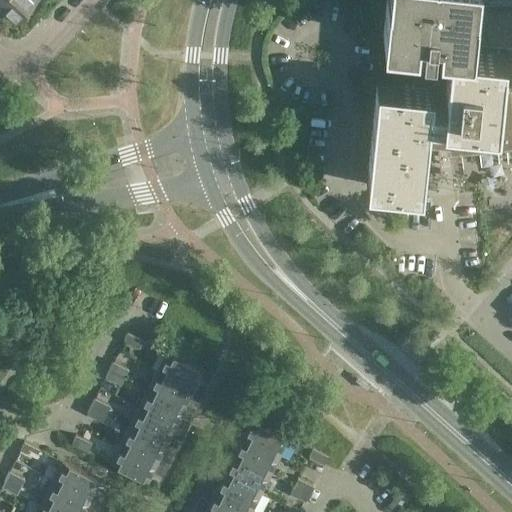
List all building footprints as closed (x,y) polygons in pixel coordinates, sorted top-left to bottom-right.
[(0,0),(0,5),(15,19),(32,0),(0,0)] [(511,0),(495,0),(488,1),(475,0),(386,0),(383,37),(416,40),(417,26),(422,27),(422,32),(421,41),(421,44),(409,43),(409,45),(410,45),(414,85),(377,81),(366,184),(421,190),(426,146),(449,148),(449,155),(455,154),(511,147),(511,106),(510,85),(508,85),(508,89),(501,88),(505,51),(470,47),(471,41),(511,45),(511,0)] [(33,299),(26,300),(29,311),(36,310),(33,299)] [(128,330),(123,339),(139,346),(143,338),(128,330)] [(165,349),(156,368),(203,391),(207,382),(198,378),(203,368),(165,349)] [(435,367),(423,357),(420,361),(431,372),(435,367)] [(109,368),(125,375),(128,368),(113,360),(109,368)] [(109,368),(105,376),(120,383),(125,375),(109,368)] [(203,391),(156,368),(147,386),(185,405),(189,397),(198,401),(203,391)] [(366,389),(370,384),(359,374),(354,379),(366,389)] [(185,405),(147,386),(137,405),(184,428),(189,419),(180,415),(185,405)] [(110,404),(95,396),(91,404),(106,412),(110,404)] [(106,412),(91,404),(87,412),(102,420),(106,412)] [(184,428),(137,405),(128,423),(166,442),(171,433),(180,438),(184,428)] [(288,434),(250,415),(246,425),(237,421),(232,430),(279,453),(288,434)] [(166,442),(128,423),(119,442),(166,465),(171,455),(162,451),(166,442)] [(279,453),(232,430),(228,439),(236,443),(232,453),(270,471),(279,453)] [(91,441),(76,433),(71,442),(87,450),(91,441)] [(24,440),(19,448),(35,456),(39,447),(24,440)] [(166,465),(119,442),(109,461),(148,480),(153,470),(161,474),(166,465)] [(312,446),(308,455),(324,462),(328,454),(312,446)] [(270,471),(232,453),(227,462),(219,457),(214,466),(261,490),(270,471)] [(100,477),(62,458),(52,477),(100,501),(104,493),(94,488),(100,477)] [(261,490),(214,466),(209,476),(218,480),(214,489),(252,508),(261,490)] [(6,477),(21,485),(25,477),(10,470),(6,477)] [(294,483),(309,491),(313,484),(297,476),(294,483)] [(6,477),(2,485),(17,493),(21,485),(6,477)] [(100,501),(52,477),(43,496),(76,511),(82,511),(85,506),(95,511),(100,501)] [(289,492),(305,499),(309,491),(294,483),(289,492)] [(249,511),(252,508),(214,489),(210,498),(201,493),(196,503),(214,511),(249,511)] [(76,511),(43,496),(35,511),(76,511)] [(214,511),(196,503),(191,511),(192,511),(214,511)]
